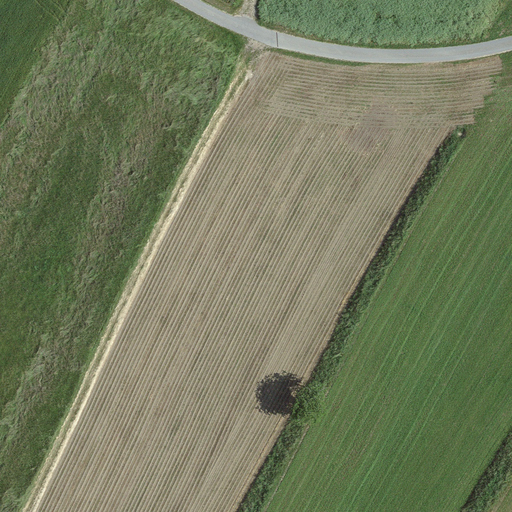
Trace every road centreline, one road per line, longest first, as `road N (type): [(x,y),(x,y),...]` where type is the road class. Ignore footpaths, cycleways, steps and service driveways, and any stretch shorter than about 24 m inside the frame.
road 1 (track): [(264,35),(25,511)]
road 2 (unclassified): [(185,0),(277,40),(355,54),(432,55),(511,42)]
